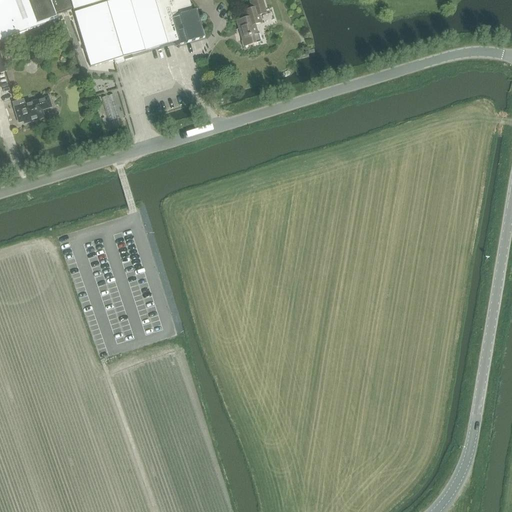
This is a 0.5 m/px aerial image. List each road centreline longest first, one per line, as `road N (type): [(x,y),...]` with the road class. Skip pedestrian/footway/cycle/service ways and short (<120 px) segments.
road 1 (unclassified): [(0,193),(443,57),(511,56)]
road 2 (unclassified): [(511,200),(469,451),(434,511)]
